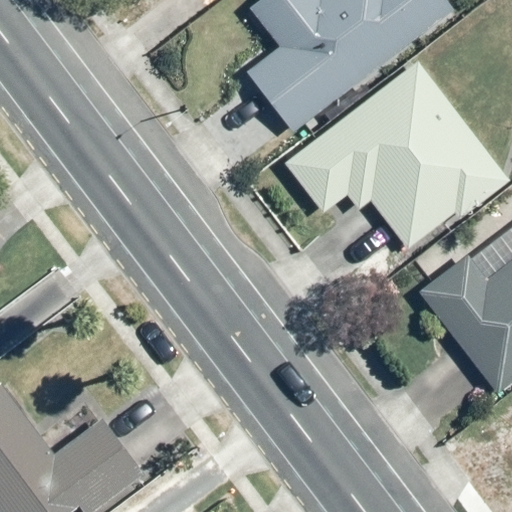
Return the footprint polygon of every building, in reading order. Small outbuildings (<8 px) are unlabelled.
[(452,6),(447,0),(258,0),(250,7),(280,46),(248,70),(294,129),(452,6)] [(509,180),(416,61),(287,162),(326,212),(349,194),(360,208),(372,199),(409,247),(455,211),(460,218),(509,180)] [(511,218),(419,291),(498,392),(511,381),(511,218)] [(0,511),(79,511),(87,507),(90,511),(95,511),(146,475),(106,421),(58,456),(8,387),(0,392),(0,511)] [(511,463),(511,444),(503,452),(511,463)]
